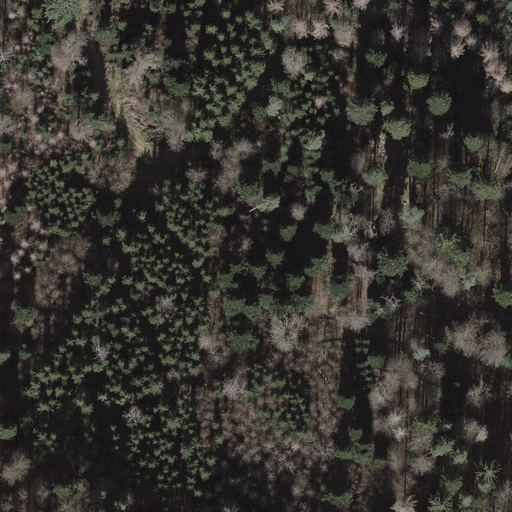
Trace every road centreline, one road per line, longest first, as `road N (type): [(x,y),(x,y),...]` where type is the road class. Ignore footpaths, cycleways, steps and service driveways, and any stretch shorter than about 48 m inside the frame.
road 1 (track): [(511,146),(463,79),(410,56),(306,39),(285,48),(210,147),(173,164),(131,136),(90,45),(70,20),(34,0)]
road 2 (track): [(511,410),(441,354),(350,330),(82,424),(34,415),(0,374)]
road 3 (track): [(149,511),(106,482),(0,443)]
